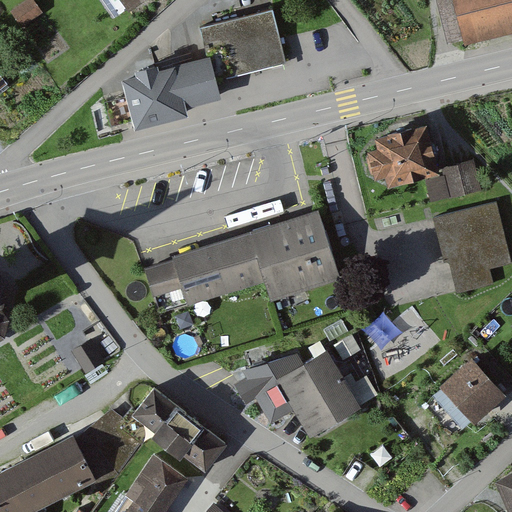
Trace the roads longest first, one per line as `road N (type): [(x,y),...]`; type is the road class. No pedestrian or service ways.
road 1 (tertiary): [(24,185),(406,89)]
road 2 (residential): [(365,511),(140,353)]
road 3 (unclassified): [(187,0),(37,134),(15,158),(9,189)]
road 4 (residential): [(140,353),(24,185)]
road 5 (residential): [(140,353),(91,397),(0,448)]
